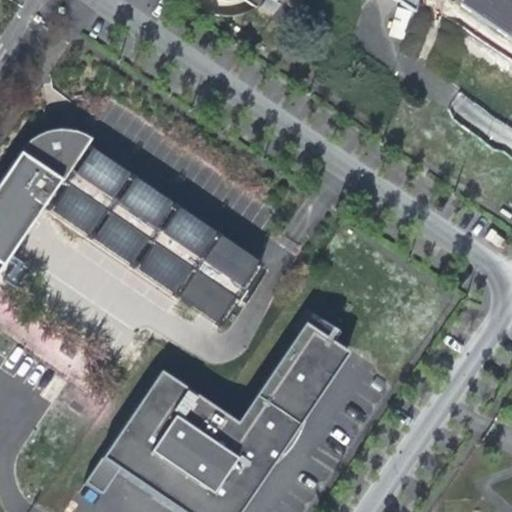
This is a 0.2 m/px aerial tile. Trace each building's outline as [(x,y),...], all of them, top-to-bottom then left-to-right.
[(396,0),(414,12),(416,0),(396,0)] [(511,0),(463,0),(460,7),(507,39),(511,31),(511,0)] [(49,137),(48,132),(46,133),(42,134),(32,139),(24,145),(18,151),(15,155),(17,156),(0,180),(0,266),(57,183),(64,188),(50,208),(89,234),(102,214),(107,217),(93,237),(131,262),(144,242),(150,246),(137,266),(175,292),(188,272),(190,274),(198,261),(196,260),(210,240),(172,214),(159,234),(153,230),(166,210),(128,185),(115,204),(110,201),(123,181),(86,156),(72,175),(66,171),(86,140),(73,133),(69,134),(68,127),(61,121),(55,127),(56,136),(49,137)] [(473,231),(481,236),(487,228),(479,222),(473,231)] [(309,316),(302,327),(330,345),(336,335),(309,316)] [(116,475),(171,511),(240,511),(278,456),(287,453),(291,447),(300,434),(302,425),(345,356),(330,345),(302,327),(252,400),(259,405),(242,430),(159,374),(86,482),(103,494),(116,475)]
